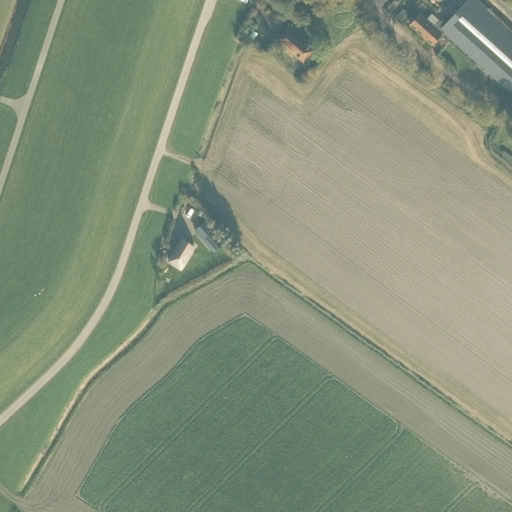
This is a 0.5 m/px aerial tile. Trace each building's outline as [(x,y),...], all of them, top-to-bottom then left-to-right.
[(511,30),(478,0),(466,0),(448,21),(445,19),(434,27),(442,35),(511,97),(511,30)] [(511,0),(494,0),(511,16),(511,0)] [(419,14),(409,25),(432,45),(442,35),(434,27),(419,14)] [(303,63),(314,50),(304,41),(306,40),(289,25),(275,41),(291,56),(293,54),(303,63)] [(254,40),(258,34),(253,31),(249,37),(254,40)] [(182,199),(180,207),(190,210),(192,202),(182,199)] [(195,231),(214,252),(224,243),(206,222),(195,231)] [(181,268),(183,264),(194,247),(182,239),(168,261),(181,268)]
